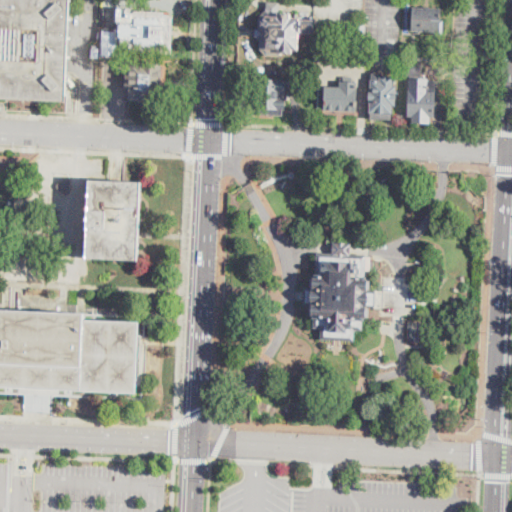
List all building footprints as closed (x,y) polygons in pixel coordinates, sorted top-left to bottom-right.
[(0,0),(72,0),(69,89),(68,101),(0,98),(0,0)] [(280,13),(292,13),(292,17),(299,18),(299,19),(315,19),(314,33),(300,33),(299,50),(293,50),(293,53),(280,53),(280,56),(265,56),(266,38),(252,38),(253,27),(258,27),(259,9),(266,9),(267,2),(280,2),(280,13)] [(442,7),(440,32),(412,29),(414,6),(442,7)] [(346,52),(348,16),(362,17),(360,53),(346,52)] [(166,18),(165,48),(138,47),(138,43),(118,43),(120,19),(139,20),(140,17),(166,18)] [(312,53),(312,38),(327,38),(327,53),(312,53)] [(166,98),(158,98),(158,109),(142,108),(142,101),(131,100),(131,90),(127,90),(128,71),(118,71),(119,60),(167,61),(166,98)] [(421,61),(421,75),(406,75),(406,61),(421,61)] [(393,74),(393,85),(397,85),(396,105),(394,105),(393,120),(371,119),(370,101),(369,101),(369,91),(370,91),(370,79),(372,79),(372,73),(393,74)] [(435,117),(430,117),(430,122),(413,122),(413,117),(407,117),(408,78),(428,79),(428,81),(436,81),(435,117)] [(288,86),(288,91),(285,91),(284,114),(260,113),(260,106),(257,106),(258,79),(286,79),(286,86),(288,86)] [(289,96),(289,80),(302,80),(302,96),(289,96)] [(358,111),(325,110),(326,87),(341,87),(341,81),(359,81),(358,111)] [(72,183),(70,187),(71,192),(70,194),(68,195),(65,194),(63,191),(59,190),(57,189),(57,186),(57,184),(59,183),(63,182),(66,180),(67,179),(70,180),(72,183)] [(140,260),(85,258),(88,180),(144,182),(141,235),(140,260)] [(352,254),(369,255),(368,260),(371,260),(370,290),(385,290),(384,308),(370,307),(369,317),(365,317),(364,328),(356,328),(355,341),(323,339),(324,328),(315,328),(315,317),(312,317),(312,305),(301,304),(302,297),(302,293),(308,294),(308,289),(301,288),(301,280),(313,280),(313,269),(316,269),(317,251),(332,252),(332,248),(333,242),(352,243),(352,249),(352,254)] [(138,400),(0,394),(0,311),(141,316),(138,400)] [(404,428),(391,428),(391,416),(404,416),(404,428)]
